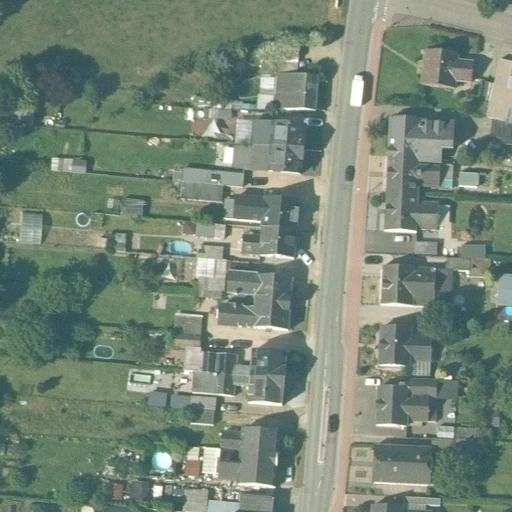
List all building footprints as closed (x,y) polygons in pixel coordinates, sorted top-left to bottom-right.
[(459,54),(426,51),(424,67),(426,67),(423,86),(422,85),(422,86),(455,90),(455,89),(453,89),(454,79),(471,81),(470,82),(472,82),(474,64),(473,64),(472,64),(456,63),(457,55),(459,55),(459,54)] [(511,63),(499,60),(494,86),(507,89),(511,68),(511,63)] [(511,68),(507,89),(494,86),(489,104),(486,119),(504,121),(504,123),(511,125),(511,68)] [(317,79),(277,76),(274,110),(315,113),(317,79)] [(194,105),(194,89),(150,88),(150,104),(194,105)] [(483,90),(472,88),(470,108),(481,109),(483,90)] [(230,112),(208,110),(205,139),(227,141),(230,112)] [(422,121),(390,119),(388,158),(389,158),(389,157),(418,159),(418,162),(420,162),(440,164),(441,164),(441,150),(453,150),(454,125),(421,123),(422,121)] [(511,125),(504,123),(492,121),(490,144),(511,146),(511,125)] [(305,128),(253,123),(251,147),(303,152),(305,128)] [(303,152),(251,147),(251,150),(237,149),(235,166),(244,167),(243,171),(301,176),(303,152)] [(418,159),(389,157),(389,158),(387,194),(418,196),(418,187),(440,188),(440,169),(419,168),(420,162),(418,162),(418,159)] [(441,165),(440,183),(452,183),(453,165),(441,165)] [(478,175),(460,174),(459,187),(477,188),(478,175)] [(243,177),(222,175),(220,187),(223,188),(242,189),(243,177)] [(220,187),(182,184),(181,201),(221,204),(223,188),(220,187)] [(418,196),(387,194),(385,231),(416,233),(417,229),(437,230),(438,205),(417,203),(418,196)] [(298,203),(236,198),(236,203),(226,202),(224,220),(263,223),(262,229),(296,232),(298,203)] [(22,242),(43,243),(44,213),(22,213),(22,242)] [(226,228),(199,225),(197,240),(224,243),(226,228)] [(296,232),(262,229),(261,238),(243,236),(241,255),(260,257),(259,258),(293,260),(296,232)] [(438,254),(439,243),(417,242),(417,254),(438,254)] [(487,258),(486,245),(462,245),(462,258),(487,258)] [(223,251),(198,249),(197,260),(222,262),(223,251)] [(222,262),(197,260),(196,279),(199,280),(198,299),(222,301),(222,293),(228,294),(229,275),(230,263),(222,262)] [(490,262),(470,261),(469,278),(489,278),(490,262)] [(249,265),(230,263),(229,275),(248,276),(249,265)] [(414,269),(383,267),(381,305),(429,307),(429,302),(451,303),(452,271),(415,270),(414,269)] [(511,274),(499,274),(498,306),(511,305),(511,274)] [(248,276),(229,275),(228,294),(256,296),(255,303),(290,306),(292,280),(248,276)] [(290,306),(255,303),(255,311),(226,308),(225,327),(287,332),(290,306)] [(417,330),(380,328),(379,366),(410,367),(410,361),(431,362),(432,336),(417,336),(417,330)] [(200,337),(174,335),(173,349),(186,350),(199,351),(199,350),(200,337)] [(199,351),(186,350),(184,373),(194,374),(201,374),(203,355),(201,355),(201,350),(199,350),(199,351)] [(286,355),(253,352),(251,369),(235,368),(236,357),(216,356),(215,376),(284,381),(285,372),(284,372),(286,355)] [(216,356),(203,355),(201,374),(215,376),(216,356)] [(201,374),(194,374),(192,395),(233,398),(234,387),(249,388),(248,405),(281,407),(283,390),(284,381),(215,376),(201,374)] [(407,390),(378,388),(376,426),(406,428),(406,422),(427,423),(428,406),(435,407),(437,382),(408,380),(407,390)] [(215,400),(192,398),(190,411),(214,413),(215,400)] [(190,411),(189,425),(213,427),(214,413),(190,411)] [(490,431),(455,429),(454,441),(490,442),(490,431)] [(279,434),(242,431),(242,435),(222,433),(219,463),(218,472),(218,481),(238,482),(237,486),(275,489),(279,434)] [(480,443),(458,442),(458,454),(479,455),(480,443)] [(431,450),(375,447),(373,483),(429,486),(431,450)] [(208,493),(185,491),(183,511),(206,511),(207,504),(208,493)] [(272,511),(274,501),(240,498),(240,506),(239,511),(272,511)]
